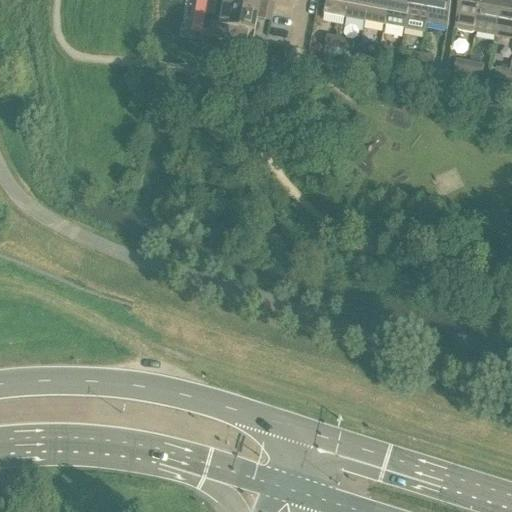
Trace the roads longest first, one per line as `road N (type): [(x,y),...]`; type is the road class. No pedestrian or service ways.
road 1 (primary): [(315,434),(159,389),(64,381),(0,389)]
road 2 (primary): [(0,447),(123,448),(204,470)]
road 3 (primary): [(511,497),(315,434)]
road 4 (track): [(159,389),(123,332),(0,285)]
